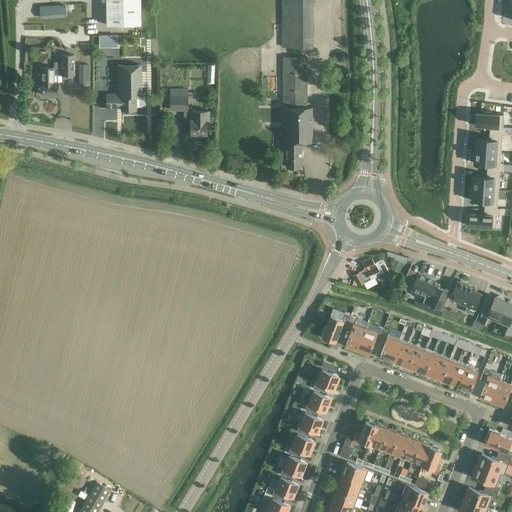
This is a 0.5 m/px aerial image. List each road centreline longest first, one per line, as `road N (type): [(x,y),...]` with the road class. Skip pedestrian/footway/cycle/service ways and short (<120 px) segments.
road 1 (residential): [(441,511),(479,412),(361,366),(305,511)]
road 2 (unclassified): [(183,511),(348,237)]
road 3 (secondary): [(259,196),(0,135)]
road 4 (residential): [(478,81),(462,97),(454,225)]
